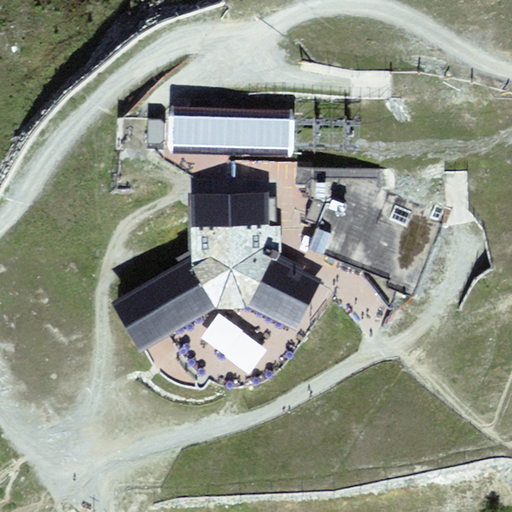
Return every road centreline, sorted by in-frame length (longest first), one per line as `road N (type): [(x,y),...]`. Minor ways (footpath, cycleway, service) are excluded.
road 1 (track): [(511,70),(380,13),(295,10),(173,42),(82,119),(0,217)]
road 2 (track): [(0,396),(30,447),(42,454),(80,444),(101,394),(107,253),(176,193)]
